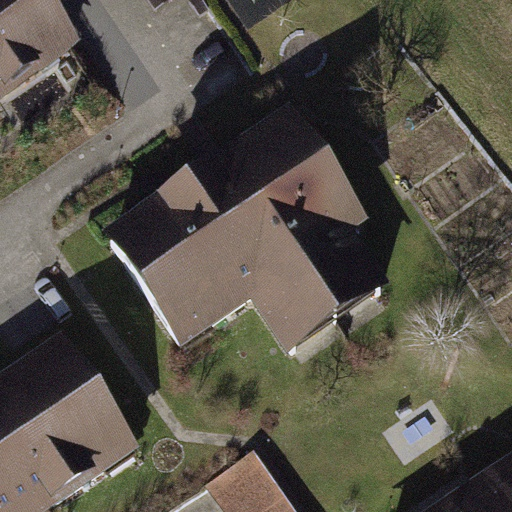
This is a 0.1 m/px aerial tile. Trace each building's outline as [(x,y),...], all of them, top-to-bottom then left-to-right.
[(0,0),(0,106),(88,50),(55,0),(0,0)] [(178,200),(112,245),(181,346),(254,297),(294,356),(391,291),(351,231),(366,221),(297,119),(235,161),(224,145),(167,184),(178,200)] [(64,351),(0,394),(0,511),(60,511),(138,460),(64,351)] [(308,511),(263,447),(214,481),(235,511),(308,511)] [(511,511),(511,461),(438,511),(511,511)]
